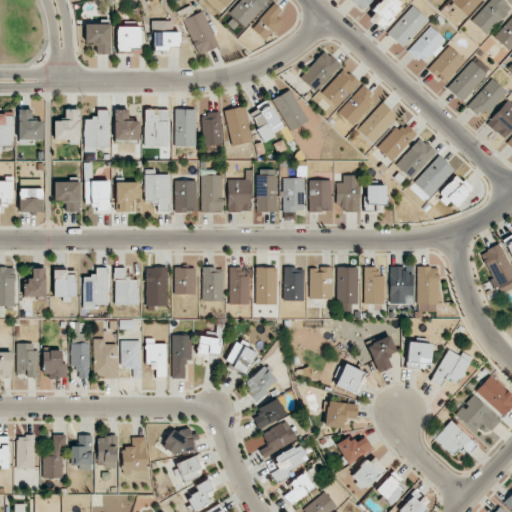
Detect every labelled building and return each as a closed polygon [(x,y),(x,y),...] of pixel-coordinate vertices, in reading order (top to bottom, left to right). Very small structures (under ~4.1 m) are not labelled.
[(205,0),(219,13),(231,0),(205,0)] [(240,0),(229,12),(244,27),(269,0),(240,0)] [(370,0),(350,0),(361,10),(370,0)] [(382,29),(402,7),(393,0),(381,0),(368,15),(382,29)] [(481,0),(453,0),(452,2),(467,16),(481,0)] [(502,0),(489,0),(471,21),(486,35),(511,8),(502,0)] [(252,28),(265,41),(283,22),(277,17),(283,11),(274,3),(252,28)] [(427,20),(412,5),(386,33),(402,47),(427,20)] [(197,55),(217,47),(203,11),(183,19),(197,55)] [(511,16),(493,37),(508,51),(511,46),(511,16)] [(85,44),(95,44),(95,54),(110,54),(110,24),(85,24),(85,44)] [(140,26),(116,26),(116,50),(140,50),(140,26)] [(407,51),(421,64),(444,39),(429,26),(407,51)] [(179,31),(153,32),(153,50),(168,50),(168,46),(179,45),(179,31)] [(427,68),(443,83),(464,60),(448,46),(427,68)] [(300,77),(314,92),(340,65),(325,51),(300,77)] [(486,75),(471,61),(446,87),(461,101),(486,75)] [(359,82),(344,68),(321,93),(336,107),(359,82)] [(506,92),(492,78),(466,105),(477,116),(482,110),(486,114),(506,92)] [(352,125),(377,98),(363,85),(338,112),(352,125)] [(272,98),(287,131),(306,122),(292,89),(272,98)] [(486,123),(503,139),(511,129),(511,103),(508,99),(486,123)] [(248,112),(262,140),(283,130),(269,101),(248,112)] [(357,129),(372,143),(396,116),(381,103),(357,129)] [(224,110),(231,146),(251,142),(244,106),(224,110)] [(32,109),(17,109),(18,140),(43,139),(42,121),(32,121),(32,109)] [(80,109),(65,109),(64,121),(54,121),(53,140),(69,140),(69,144),(79,144),(80,109)] [(128,109),(114,109),(113,139),(139,140),(139,121),(128,120),(128,109)] [(144,109),(143,146),(167,147),(168,110),(144,109)] [(195,109),(173,109),(174,147),(196,146),(195,109)] [(109,147),(109,110),(97,110),(97,118),(83,118),(84,152),(95,152),(95,147),(109,147)] [(201,114),(202,146),(222,145),(220,113),(201,114)] [(391,161),(416,134),(403,121),(377,148),(391,161)] [(410,179),(435,152),(420,137),(395,165),(410,179)] [(454,170),(439,155),(413,182),(428,196),(454,170)] [(256,212),(276,212),(276,169),(256,169),(256,212)] [(227,180),(227,212),(251,211),(251,170),(245,170),(245,179),(227,180)] [(143,174),(144,201),(157,201),(157,210),(170,209),(168,174),(143,174)] [(453,209),(472,189),(456,174),(438,194),(453,209)] [(336,183),(335,204),(344,204),(344,212),(358,212),(359,175),(343,175),(343,183),(336,183)] [(0,180),(0,210),(0,206),(0,204),(13,204),(13,176),(6,176),(6,181),(0,180)] [(303,212),(304,178),(282,177),(282,212),(303,212)] [(196,181),(174,180),(174,212),(195,212),(196,181)] [(309,212),(331,211),(330,180),(308,180),(309,212)] [(79,181),(53,182),(54,202),(64,202),(65,212),(79,212),(79,181)] [(109,181),(85,181),(84,203),(97,203),(97,210),(109,210),(109,181)] [(138,182),(116,181),(115,212),(133,212),(133,198),(138,199),(138,182)] [(365,211),(386,210),(385,185),(364,185),(365,211)] [(18,212),(42,212),(42,189),(19,188),(18,212)] [(511,258),(511,235),(503,240),(511,258)] [(511,288),(511,269),(499,244),(480,253),(500,294),(511,288)] [(248,304),(249,267),(229,266),(228,304),(248,304)] [(363,304),(383,304),(383,275),(378,275),(378,267),(364,266),(363,304)] [(0,306),(15,306),(14,267),(0,267),(0,306)] [(45,268),(32,267),(31,278),(24,278),(23,297),(45,297),(45,268)] [(107,305),(108,268),(96,267),(96,276),(83,276),(82,309),(95,309),(95,305),(107,305)] [(115,305),(138,304),(137,279),(126,279),(125,267),(113,268),(115,305)] [(145,306),(167,306),(167,267),(145,267),(145,306)] [(173,294),(195,294),(195,268),(174,267),(173,294)] [(222,267),(201,267),(202,301),(223,301),(222,267)] [(255,304),(276,304),(277,267),(255,267),(255,304)] [(283,300),(303,301),(303,268),(283,267),(283,300)] [(309,267),(309,299),(331,299),(332,267),(309,267)] [(358,267),(337,267),(336,311),(352,311),(352,304),(357,304),(358,267)] [(389,304),(413,303),(413,275),(407,275),(407,267),(389,268),(389,304)] [(437,312),(437,267),(416,267),(417,312),(437,312)] [(76,300),(75,275),(66,275),(66,269),(53,269),(53,296),(63,296),(63,300),(76,300)] [(171,335),(172,378),(185,378),(184,359),(191,359),(190,334),(171,335)] [(366,345),(379,373),(391,367),(387,356),(396,352),(389,335),(366,345)] [(93,377),(117,377),(117,344),(105,344),(105,338),(93,338),(93,377)] [(165,343),(154,344),(154,338),(145,338),(146,363),(153,363),(153,376),(166,376),(165,343)] [(140,340),(120,341),(121,368),(132,368),(132,377),(141,377),(140,340)] [(256,354),(236,342),(224,361),(245,373),(256,354)] [(407,367),(431,367),(431,343),(407,342),(407,367)] [(16,373),(27,373),(27,377),(37,377),(37,350),(33,350),(33,343),(16,343),(16,373)] [(70,368),(78,369),(78,378),(89,378),(89,343),(70,343),(70,368)] [(431,382),(441,386),(444,380),(458,385),(469,358),(445,348),(431,382)] [(42,351),(42,377),(66,376),(66,363),(61,363),(61,350),(42,351)] [(335,386),(356,394),(364,371),(343,364),(335,386)] [(242,382),(256,401),(267,393),(264,388),(275,381),(265,366),(242,382)] [(511,406),(511,396),(490,375),(475,390),(502,416),(511,406)] [(455,414),(475,432),(479,427),(487,434),(500,420),(472,395),(455,414)] [(258,429),(286,415),(277,398),(256,408),(259,415),(253,418),(258,429)] [(324,426),(342,428),(344,418),(355,419),(357,404),(327,401),(324,426)] [(263,458),(272,453),(270,449),(295,436),(286,420),(261,434),(267,445),(258,450),(263,458)] [(477,445),(450,420),(433,439),(453,457),(462,447),(469,454),(477,445)] [(166,451),(194,453),(195,431),(167,429),(166,451)] [(34,435),(16,435),(16,469),(33,469),(34,435)] [(43,478),(64,478),(63,435),(52,435),(53,456),(42,456),(43,478)] [(70,468),(91,468),(92,435),(77,435),(77,446),(71,446),(70,468)] [(0,467),(9,467),(8,436),(0,436),(0,467)] [(97,436),(96,467),(116,467),(116,436),(97,436)] [(131,447),(121,448),(122,472),(146,472),(145,437),(131,437),(131,447)] [(372,449),(365,437),(352,443),(349,437),(336,443),(345,462),(372,449)] [(308,461),(301,444),(273,457),(278,469),(271,472),(275,483),(288,477),(285,471),(308,461)] [(182,476),(183,480),(202,475),(197,456),(173,462),(177,477),(182,476)] [(363,489),(385,471),(373,456),(351,474),(363,489)] [(408,486),(392,472),(375,490),(391,505),(408,486)] [(291,505),(314,488),(302,473),(286,485),(290,490),(283,495),(291,505)] [(187,497),(193,511),(210,503),(207,497),(215,494),(208,479),(194,485),(198,492),(187,497)] [(327,511),(335,505),(324,491),(302,510),(303,511),(327,511)] [(396,511),(423,511),(426,509),(420,503),(424,499),(415,491),(396,511)] [(511,511),(511,491),(502,504),(511,511)]
